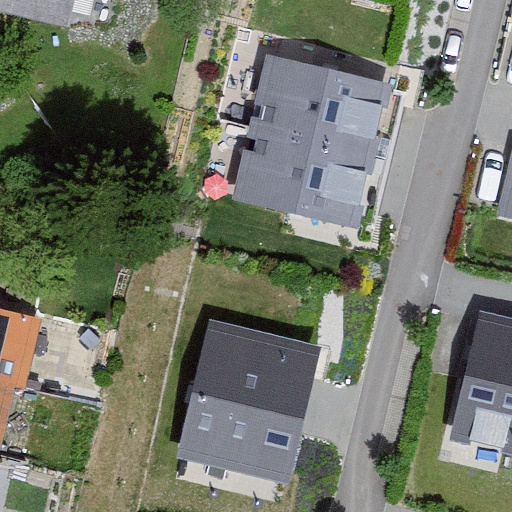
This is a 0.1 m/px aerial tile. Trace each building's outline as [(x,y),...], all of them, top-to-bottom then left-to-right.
[(0,0),(0,11),(71,27),(76,0),(0,0)] [(363,75),(242,52),(215,193),(335,216),(363,75)] [(511,140),(491,137),(475,210),(511,217),(511,140)] [(511,310),(454,297),(424,432),(511,451),(511,310)] [(0,451),(1,452),(15,390),(27,393),(43,322),(0,311),(0,451)] [(301,338),(187,314),(158,454),(271,477),(301,338)]
